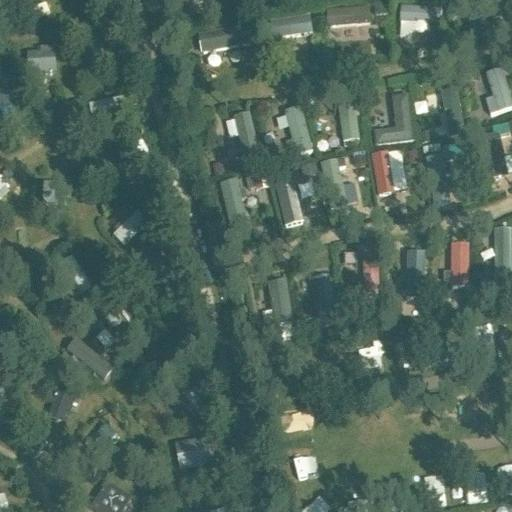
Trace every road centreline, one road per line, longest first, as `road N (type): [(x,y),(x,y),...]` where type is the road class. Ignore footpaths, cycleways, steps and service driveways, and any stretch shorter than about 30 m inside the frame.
road 1 (unknown): [(511,46),(159,108)]
road 2 (unknown): [(511,203),(478,219),(342,234),(197,272)]
